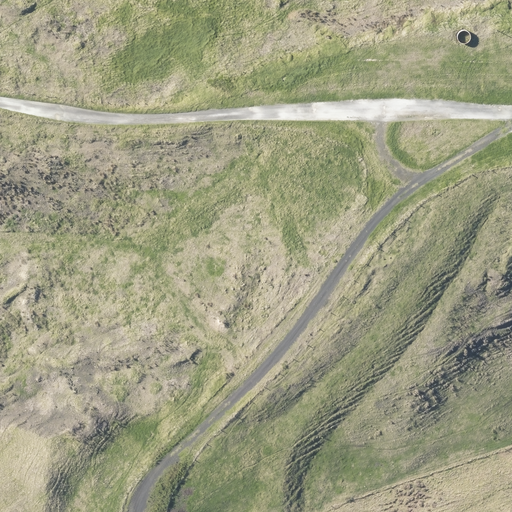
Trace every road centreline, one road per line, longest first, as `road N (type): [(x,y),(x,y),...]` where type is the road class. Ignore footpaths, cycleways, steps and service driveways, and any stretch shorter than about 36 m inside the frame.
road 1 (track): [(129,511),(161,465),(389,211),(511,128)]
road 2 (track): [(0,113),(82,126),(511,111)]
